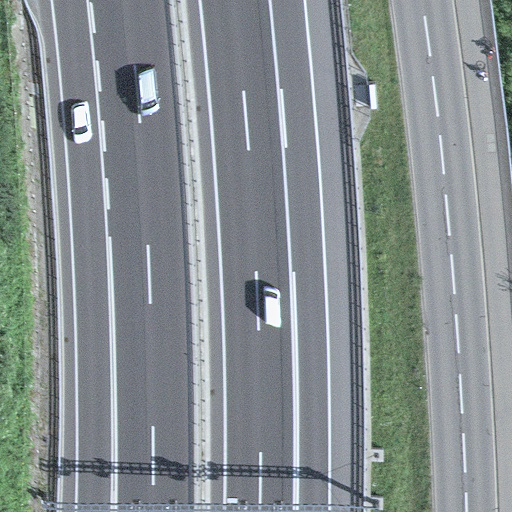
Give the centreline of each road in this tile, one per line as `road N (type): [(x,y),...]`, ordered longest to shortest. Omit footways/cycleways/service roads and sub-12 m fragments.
road 1 (primary): [(466,511),(448,213),(421,0)]
road 2 (motorway): [(258,281),(232,0)]
road 3 (motorway): [(142,236),(94,511)]
road 4 (motorway): [(142,236),(150,511)]
road 5 (motorway): [(123,0),(142,236)]
road 6 (motorway): [(308,511),(285,359),(258,281)]
road 7 (motorway): [(259,511),(258,281)]
